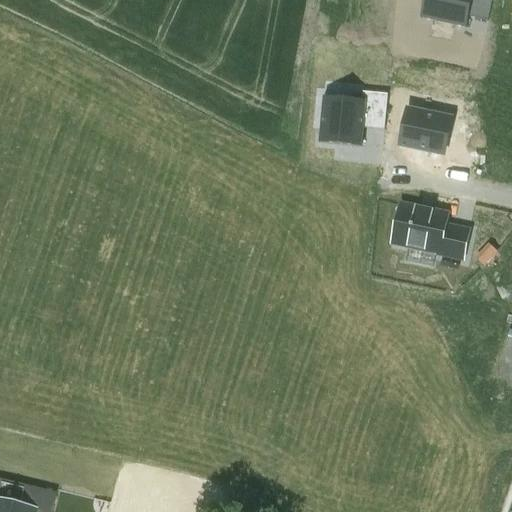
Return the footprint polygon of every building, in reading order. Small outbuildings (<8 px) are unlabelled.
[(426,0),(423,18),(466,27),(468,17),(471,0),(426,0)] [(471,0),(468,17),(488,21),(492,0),(471,0)] [(365,103),(363,128),(385,131),(387,106),(388,95),(364,93),(363,103),(365,103)] [(325,100),(321,143),(361,147),(363,128),(365,103),(363,103),(325,100)] [(384,143),(400,146),(406,123),(398,121),(400,109),(387,106),(385,131),(384,143)] [(452,120),(409,110),(406,123),(400,146),(444,156),(452,120)] [(449,214),(401,204),(392,245),(441,255),(447,225),(449,214)] [(447,225),(441,255),(465,260),(471,230),(447,225)] [(50,511),(54,496),(0,482),(0,504),(29,511),(50,511)]
